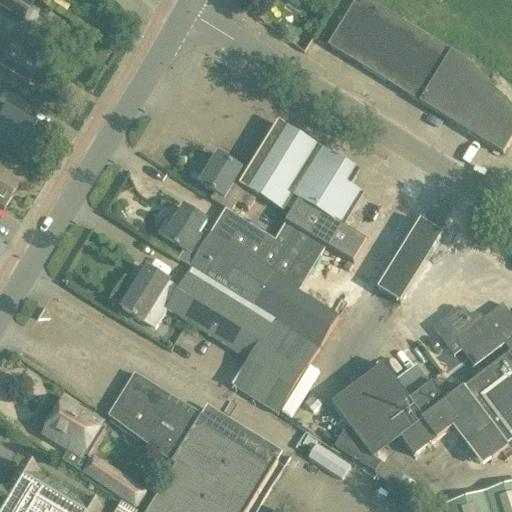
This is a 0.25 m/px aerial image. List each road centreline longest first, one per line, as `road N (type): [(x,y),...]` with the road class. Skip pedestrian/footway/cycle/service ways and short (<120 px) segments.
road 1 (unclassified): [(511,213),(187,12)]
road 2 (tertiary): [(0,312),(187,12)]
